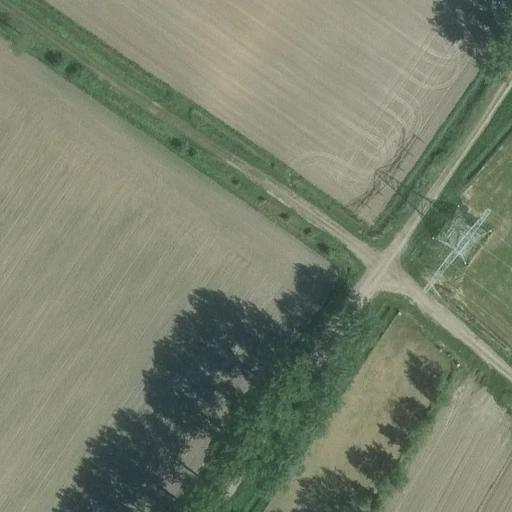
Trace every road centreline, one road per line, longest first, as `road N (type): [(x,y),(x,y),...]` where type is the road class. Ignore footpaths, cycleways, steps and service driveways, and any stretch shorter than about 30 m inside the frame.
road 1 (track): [(0,2),(383,265)]
road 2 (track): [(383,265),(213,511)]
road 3 (track): [(511,74),(383,265)]
road 4 (track): [(511,376),(383,265)]
